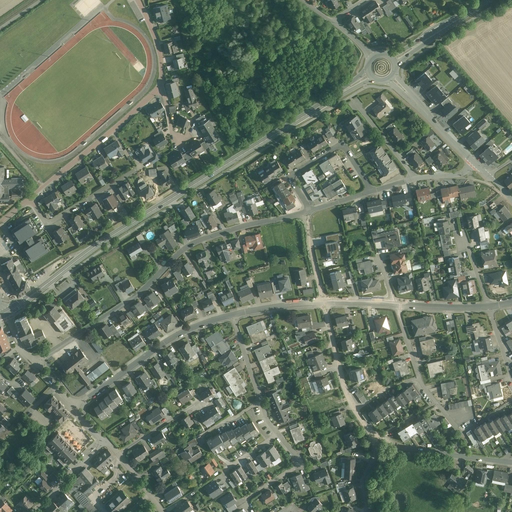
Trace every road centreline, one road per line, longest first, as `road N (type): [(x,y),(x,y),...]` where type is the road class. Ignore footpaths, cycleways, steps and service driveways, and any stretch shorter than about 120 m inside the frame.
road 1 (primary): [(369,74),(100,243),(4,314)]
road 2 (residential): [(305,213),(185,249),(152,284),(33,364)]
road 3 (residential): [(233,315),(164,341),(75,406)]
road 4 (residential): [(29,199),(162,88)]
road 5 (residential): [(374,191),(341,145),(290,176),(309,211)]
road 6 (residential): [(29,199),(47,226),(139,169)]
road 7 (residential): [(391,78),(487,174)]
